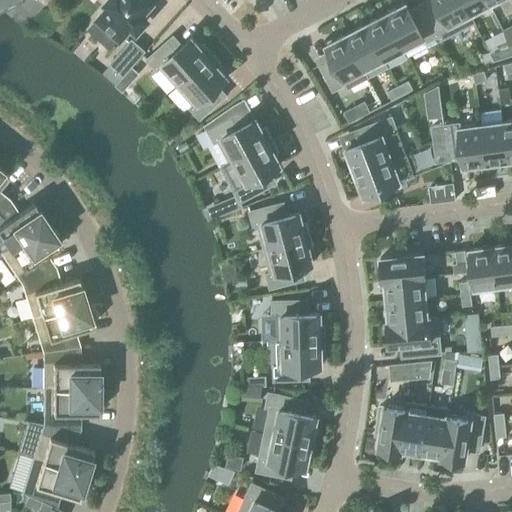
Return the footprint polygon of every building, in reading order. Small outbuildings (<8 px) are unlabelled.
[(108,5),(98,16),(120,37),(130,25),(136,31),(147,19),(141,13),(152,1),(151,0),(107,0),(105,2),(108,5)] [(437,0),(438,2),(425,9),(441,39),(474,22),(462,0),(437,0)] [(487,0),(462,0),(474,22),(475,21),(470,13),(489,3),(487,0)] [(511,0),(487,0),(489,3),(494,0),(500,0),(507,12),(511,9),(511,0)] [(406,3),(385,13),(403,47),(422,38),(424,42),(438,35),(440,39),(441,39),(425,9),(412,15),(406,3)] [(385,13),(366,24),(383,58),(403,47),(385,13)] [(366,24),(346,34),(364,68),(383,58),(366,24)] [(511,26),(503,31),(506,35),(510,44),(511,47),(511,26)] [(333,57),(319,64),(333,90),(347,82),(350,87),(369,77),(364,68),(346,34),(326,44),(333,57)] [(176,85),(213,53),(212,52),(211,54),(203,44),(200,47),(191,37),(177,50),(168,39),(147,59),(156,70),(160,67),(176,85)] [(132,38),(110,62),(123,74),(144,50),(132,38)] [(494,60),(511,53),(511,47),(510,44),(490,50),(494,60)] [(213,53),(176,85),(193,104),(190,107),(199,118),(221,99),(212,89),(226,76),(217,66),(220,64),(212,54),(213,53)] [(511,60),(503,64),(506,73),(511,71),(511,60)] [(487,79),(484,70),(472,73),(475,83),(487,79)] [(408,79),(398,85),(402,94),(413,88),(408,79)] [(426,99),(441,97),(439,84),(425,92),(426,99)] [(392,99),(402,94),(398,85),(387,90),(392,99)] [(221,166),(272,138),(271,139),(265,128),(262,129),(255,118),(238,127),(232,115),(207,128),(214,141),(218,139),(229,161),(220,165),(221,166)] [(355,171),(405,152),(391,116),(359,128),(364,141),(346,148),(355,171)] [(508,159),(511,158),(511,119),(503,121),(508,159)] [(486,162),(508,159),(503,121),(481,124),(486,162)] [(486,162),(481,124),(460,127),(459,122),(445,124),(449,152),(462,151),(463,165),(486,162)] [(435,154),(449,152),(445,124),(431,126),(435,154)] [(272,138),(221,166),(240,201),(270,185),(263,173),(280,164),(274,152),(277,150),(271,140),(273,139),(272,138)] [(405,152),(355,171),(364,194),(375,190),(377,194),(406,183),(404,179),(414,175),(405,152)] [(0,166),(0,207),(10,198),(9,197),(0,189),(0,184),(9,174),(0,166)] [(209,169),(192,179),(200,191),(216,181),(209,169)] [(0,207),(0,251),(2,253),(48,222),(34,201),(19,211),(10,198),(0,207)] [(227,199),(216,204),(220,215),(232,210),(227,199)] [(264,248),(311,235),(309,235),(306,223),(302,224),(299,211),(280,216),(277,203),(249,211),(253,225),(257,224),(264,248)] [(48,222),(2,253),(22,283),(56,266),(47,253),(62,243),(48,222)] [(311,235),(264,248),(270,272),(266,273),(270,288),(297,280),(294,267),(313,262),(309,249),(313,248),(309,236),(311,236),(311,235)] [(497,284),(511,281),(511,242),(492,246),(497,284)] [(475,287),(497,284),(492,246),(470,249),(475,287)] [(456,262),(453,263),(454,272),(468,271),(466,261),(465,249),(455,250),(456,262)] [(383,279),(425,275),(423,253),(380,257),(383,279)] [(56,266),(22,283),(32,317),(86,300),(78,276),(61,282),(56,267),(56,266)] [(387,300),(425,297),(423,276),(425,276),(425,275),(383,279),(383,280),(385,280),(387,300)] [(459,281),(461,293),(471,292),(469,280),(459,281)] [(471,292),(461,293),(462,305),(472,304),(471,292)] [(387,322),(437,317),(437,315),(427,316),(425,297),(387,300),(389,320),(386,321),(387,322)] [(258,298),(241,301),(243,314),(260,312),(258,298)] [(277,340),(326,339),(326,338),(324,338),(324,326),(320,326),(320,312),(300,313),(300,299),(272,300),(272,315),(276,315),(277,340)] [(86,300),(32,317),(43,351),(80,345),(73,346),(71,335),(77,333),(76,330),(93,324),(86,300)] [(437,317),(387,322),(389,344),(407,342),(408,356),(440,353),(437,317)] [(10,323),(20,355),(33,351),(23,319),(10,323)] [(511,323),(503,324),(504,334),(511,333),(511,323)] [(491,325),(492,335),(504,334),(503,324),(491,325)] [(277,340),(277,365),(273,365),(273,380),(302,379),(302,365),(321,365),(321,352),(324,352),(324,339),(326,339),(277,340)] [(43,351),(43,387),(99,387),(99,362),(80,362),(80,358),(74,358),(72,347),(80,346),(80,345),(43,351)] [(488,354),(489,366),(499,365),(497,353),(488,354)] [(445,357),(443,367),(455,369),(457,359),(445,357)] [(410,362),(409,377),(429,375),(431,360),(410,362)] [(409,377),(410,362),(390,364),(391,379),(409,377)] [(499,365),(489,366),(490,378),(500,377),(499,365)] [(99,387),(43,387),(43,423),(72,426),(74,416),(80,416),(80,412),(99,412),(99,387)] [(511,390),(497,391),(498,409),(511,408),(511,390)] [(264,431),(316,442),(315,441),(317,429),(314,429),(317,416),(298,412),(300,398),(268,392),(265,406),(269,407),(264,431)] [(401,448),(421,451),(428,405),(407,402),(406,408),(400,450),(401,450),(401,448)] [(378,447),(400,450),(406,408),(384,405),(384,406),(379,406),(377,422),(382,423),(378,447)] [(441,456),(442,457),(449,409),(428,405),(421,451),(441,454),(441,456)] [(449,409),(442,457),(464,460),(466,447),(473,448),(474,443),(480,444),(485,415),(470,413),(469,418),(449,414),(450,409),(449,409)] [(494,413),(495,425),(505,424),(504,412),(494,413)] [(43,423),(32,457),(86,473),(93,449),(76,444),(77,440),(70,438),(72,428),(80,429),(81,428),(72,426),(43,423)] [(505,424),(495,425),(496,437),(506,436),(505,424)] [(316,443),(316,442),(264,431),(256,471),(284,476),(287,463),(306,467),(308,454),(312,455),(314,443),(316,443)] [(19,453),(8,488),(22,492),(41,501),(49,503),(54,493),(60,495),(61,492),(78,497),(86,473),(32,457),(19,453)] [(237,511),(281,511),(272,507),(277,495),(252,483),(237,511)] [(0,492),(0,501),(10,500),(9,491),(0,492)] [(66,511),(67,511),(49,503),(41,501),(35,511),(66,511)]
